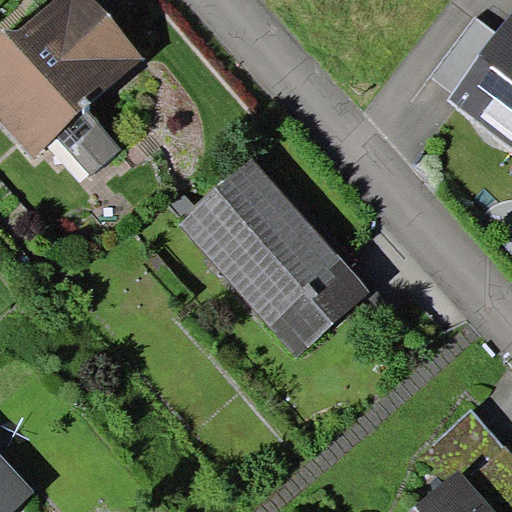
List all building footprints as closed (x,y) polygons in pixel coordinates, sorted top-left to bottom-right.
[(9,27),(0,34),(0,119),(35,157),(57,136),(87,109),(144,56),(92,0),(52,0),(16,34),(9,27)] [(511,15),(449,99),(511,146),(511,15)] [(57,136),(69,149),(99,122),(87,109),(57,136)] [(122,147),(99,122),(69,149),(92,175),(122,147)] [(253,160),(180,225),(297,355),(369,290),(253,160)] [(468,478),(505,445),(472,409),(411,463),(435,490),(459,468),(468,478)] [(498,511),(511,511),(511,452),(505,445),(468,478),(498,511)] [(0,454),(0,511),(13,511),(35,492),(0,454)] [(435,490),(410,511),(498,511),(468,478),(459,468),(435,490)]
